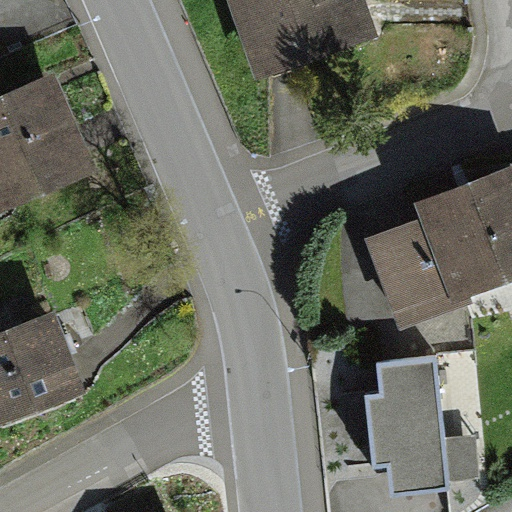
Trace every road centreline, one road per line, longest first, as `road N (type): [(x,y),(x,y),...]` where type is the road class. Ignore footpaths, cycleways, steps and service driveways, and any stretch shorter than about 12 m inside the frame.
road 1 (residential): [(211,222),(511,101)]
road 2 (residential): [(258,400),(182,419),(9,511)]
road 3 (residential): [(113,0),(211,222)]
road 4 (residential): [(211,222),(244,313),(258,400)]
